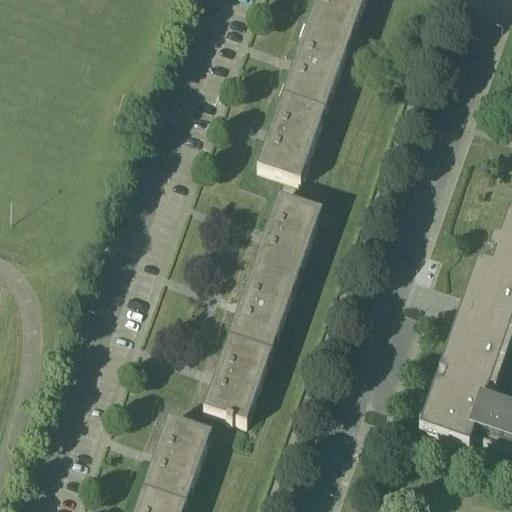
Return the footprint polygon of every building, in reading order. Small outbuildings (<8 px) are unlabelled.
[(318,0),(314,12),(306,35),(350,50),(367,0),(318,0)] [(306,35),(297,62),(282,105),(325,120),(350,50),(306,35)] [(282,105),(268,144),(256,176),(300,192),(325,120),(282,105)] [(278,205),(253,276),(296,292),(321,220),(278,205)] [(498,368),(507,343),(511,328),(511,220),(508,219),(507,222),(511,223),(511,233),(511,235),(504,232),(499,246),(492,244),(483,271),(477,269),(466,299),(465,303),(461,313),(469,316),(466,326),(458,323),(457,326),(465,329),(461,339),(453,336),(448,350),(424,422),(431,424),(426,440),(435,443),(468,455),(473,442),(498,368)] [(228,347),(271,362),(296,292),(253,276),(228,347)] [(246,434),(271,362),(228,347),(202,418),(226,427),(225,430),(232,432),(233,429),(246,434)] [(511,420),(492,413),(484,438),(482,445),(511,455),(511,420)] [(168,427),(142,499),(180,511),(186,511),(211,442),(168,427)] [(180,511),(142,499),(137,511),(180,511)]
